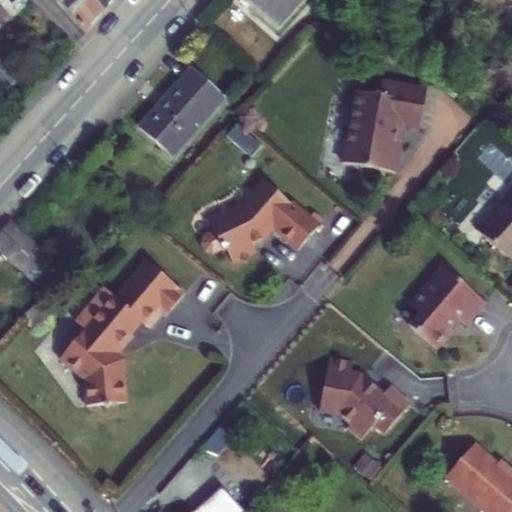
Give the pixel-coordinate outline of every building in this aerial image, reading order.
[(94,37),(113,17),(98,0),(61,0),(61,1),(94,37)] [(98,0),(113,17),(127,1),(125,0),(98,0)] [(242,0),(284,37),(317,0),(242,0)] [(230,107),(197,78),(146,137),(178,166),(230,107)] [(425,130),(431,97),(386,89),(384,101),(379,100),(360,97),(348,168),(399,177),(408,127),(425,130)] [(235,127),(227,140),(251,156),(260,144),(235,127)] [(297,210),(269,186),(244,214),(215,227),(219,236),(209,240),(206,248),(210,256),(217,259),(227,254),(228,255),(231,254),(237,268),(261,256),(257,249),(268,245),(277,234),(302,256),(324,231),(299,209),(297,210)] [(70,278),(16,226),(0,244),(0,249),(52,299),(70,278)] [(511,258),(511,240),(503,251),(511,258)] [(64,363),(88,384),(90,411),(130,407),(127,363),(119,357),(146,326),(154,333),(166,318),(170,322),(189,299),(152,266),(120,302),(109,292),(80,326),(89,334),(64,363)] [(492,347),(511,324),(470,288),(437,327),(447,336),(437,349),(462,370),(474,357),(475,355),(474,353),(484,340),(492,347)] [(45,305),(26,325),(37,336),(57,316),(45,305)] [(410,415),(387,396),(378,394),(379,384),(356,380),(348,433),(369,437),(379,445),(375,449),(390,461),(403,444),(414,453),(438,424),(417,407),(410,415)] [(511,511),(511,472),(502,464),(473,497),(489,511),(511,511)] [(273,511),(262,500),(248,511),(273,511)]
